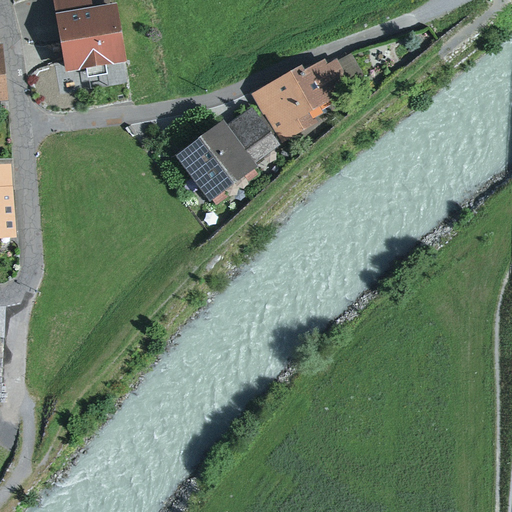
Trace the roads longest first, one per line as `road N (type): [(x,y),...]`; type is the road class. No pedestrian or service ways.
road 1 (residential): [(0,296),(17,295),(31,276),(21,123),(1,0)]
road 2 (track): [(17,295),(19,393),(30,425),(20,475)]
